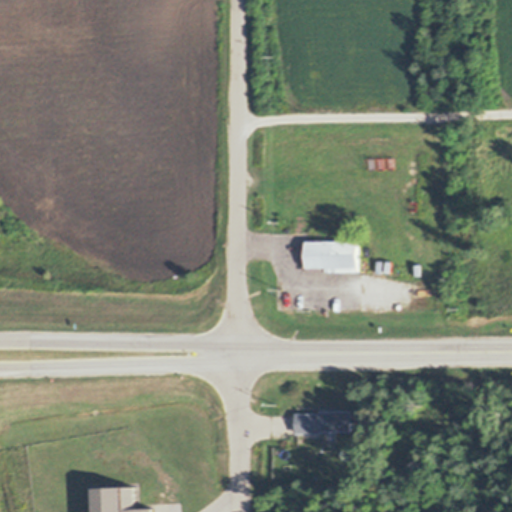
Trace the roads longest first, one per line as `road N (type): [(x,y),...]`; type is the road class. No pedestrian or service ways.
road 1 (residential): [(242,354),(240,0)]
road 2 (secondary): [(511,351),(242,354)]
road 3 (secondary): [(242,354),(178,343),(0,343)]
road 4 (secondary): [(0,366),(242,354)]
road 5 (residential): [(243,511),(242,354)]
